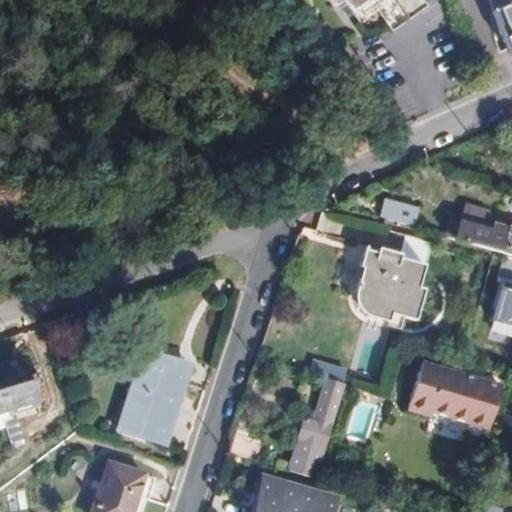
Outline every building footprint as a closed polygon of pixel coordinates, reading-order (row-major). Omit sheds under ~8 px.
[(412,0),(336,0),(350,19),(374,1),(395,30),(421,11),(412,0)] [(511,63),(511,9),(489,21),(509,64),(511,63)] [(376,220),(410,230),(415,211),(380,201),(376,220)] [(487,233),(490,225),(484,213),(461,207),(456,224),(487,233)] [(441,238),(511,258),(511,231),(490,225),(487,233),(456,224),(446,222),(441,238)] [(397,256),(375,250),(373,258),(363,255),(359,269),(365,271),(361,282),(359,281),(355,295),(358,297),(357,304),(358,309),(366,318),(386,322),(387,315),(412,323),(421,291),(414,289),(420,266),(396,259),(397,256)] [(511,288),(498,287),(493,325),(511,327),(511,288)] [(159,446),(180,383),(171,380),(177,362),(137,347),(136,353),(141,355),(136,368),(139,370),(132,389),(130,389),(116,431),(159,446)] [(171,380),(180,383),(186,365),(177,362),(171,380)] [(21,363),(0,369),(0,412),(32,403),(21,363)] [(497,387),(416,365),(402,411),(426,419),(428,413),(485,430),(497,387)] [(339,385),(325,381),(312,425),(301,422),(287,473),(312,480),(339,385)] [(257,443),(232,436),(226,456),(253,463),(257,443)] [(107,468),(92,511),(132,511),(142,479),(107,468)] [(327,511),(331,502),(261,481),(250,511),(327,511)]
